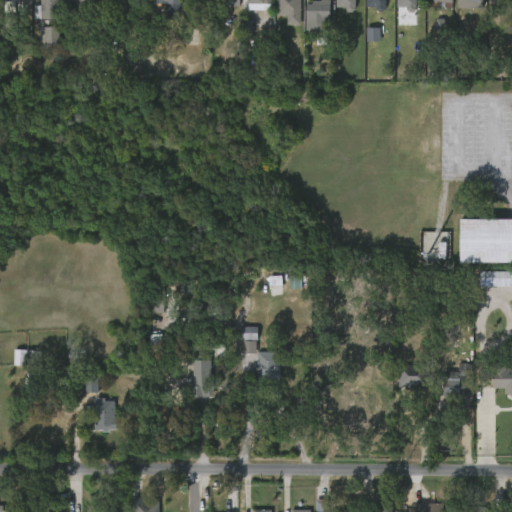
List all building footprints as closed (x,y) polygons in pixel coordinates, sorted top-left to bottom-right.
[(61,0),(61,20),(43,20),(43,0),(61,0)] [(115,0),(115,8),(97,9),(96,0),(115,0)] [(181,11),(180,0),(153,0),(154,4),(166,4),(166,11),(181,11)] [(265,0),(265,4),(241,3),(240,6),(231,5),(231,8),(222,8),(222,0),(265,0)] [(271,11),(270,0),(248,0),(248,10),(271,11)] [(303,0),(303,25),(289,25),(289,15),(280,15),(280,0),(303,0)] [(333,0),(333,30),(308,30),(309,4),(319,4),(319,1),(323,1),(323,0),(333,0)] [(336,0),(336,9),(355,9),(355,0),(336,0)] [(366,0),(366,9),(386,9),(385,0),(366,0)] [(396,0),(396,9),(416,9),(416,0),(396,0)] [(481,0),(481,9),(456,9),(456,0),(481,0)] [(59,27),(41,28),(41,46),(59,45),(59,27)] [(511,264),(502,264),(454,264),(455,221),(511,221),(511,264)] [(282,288),(281,276),(269,277),(269,288),(282,288)] [(163,314),(164,286),(152,286),(151,313),(163,314)] [(258,326),(257,355),(244,355),(244,340),(242,340),(242,326),(258,326)] [(280,380),(257,380),(258,351),(280,352),(280,380)] [(212,359),(211,379),(215,380),(215,391),(207,391),(207,393),(192,393),(193,359),(212,359)] [(493,389),(505,389),(505,395),(511,394),(511,370),(509,370),(509,359),(493,359),(493,389)] [(46,367),(46,373),(41,373),(39,393),(25,392),(27,372),(30,372),(30,364),(46,367)] [(415,386),(415,389),(403,389),(403,386),(396,386),(397,364),(426,364),(426,386),(415,386)] [(459,398),(441,398),(441,370),(457,371),(457,365),(474,365),(474,388),(459,387),(459,398)] [(84,378),(84,393),(98,393),(98,377),(84,378)] [(105,398),(105,401),(114,401),(114,421),(117,421),(117,430),(110,430),(109,432),(94,430),(95,398),(105,398)] [(143,497),(143,501),(159,501),(159,511),(133,511),(133,497),(143,497)] [(444,504),(444,511),(414,511),(414,503),(444,504)]
